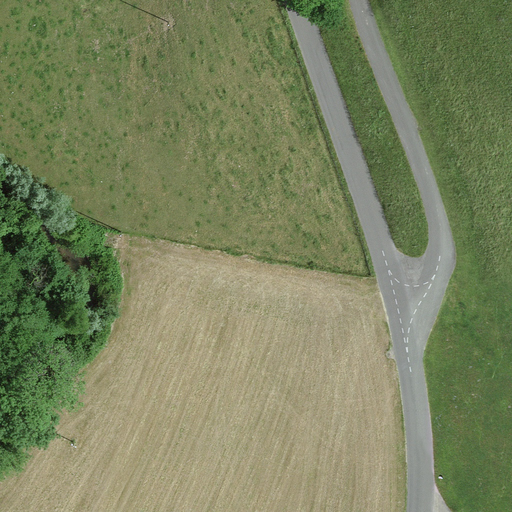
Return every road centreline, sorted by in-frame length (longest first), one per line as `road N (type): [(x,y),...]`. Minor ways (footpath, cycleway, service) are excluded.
road 1 (unclassified): [(358,0),(426,180),(435,231),(430,283),(404,338)]
road 2 (tertiary): [(404,338),(297,0)]
road 3 (tertiary): [(422,511),(404,338)]
